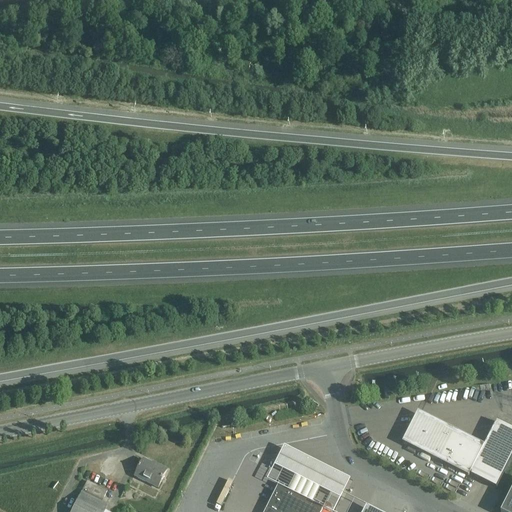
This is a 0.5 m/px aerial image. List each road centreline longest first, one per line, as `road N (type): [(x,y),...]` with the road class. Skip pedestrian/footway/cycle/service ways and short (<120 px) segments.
road 1 (motorway): [(0,378),(511,284)]
road 2 (motorway): [(511,156),(0,106)]
road 3 (motorway): [(0,278),(511,252)]
road 4 (motorway): [(511,215),(0,238)]
road 5 (tertiary): [(0,434),(327,367)]
road 6 (unclassified): [(327,367),(346,460),(447,511)]
road 7 (tertiary): [(327,367),(511,334)]
road 8 (unknown): [(336,419),(239,445),(211,478),(203,511)]
